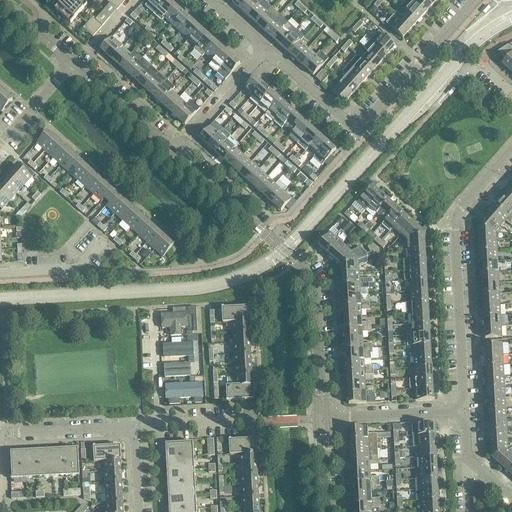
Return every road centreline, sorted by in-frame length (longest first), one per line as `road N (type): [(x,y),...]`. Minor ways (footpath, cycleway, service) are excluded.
road 1 (residential): [(475,0),(355,132),(266,51)]
road 2 (residential): [(464,411),(455,217),(511,150)]
road 3 (residential): [(319,387),(313,285),(283,250)]
road 4 (residential): [(326,418),(464,411)]
road 5 (residential): [(177,152),(74,62)]
road 6 (residential): [(0,435),(135,424)]
road 7 (residential): [(177,152),(266,51)]
